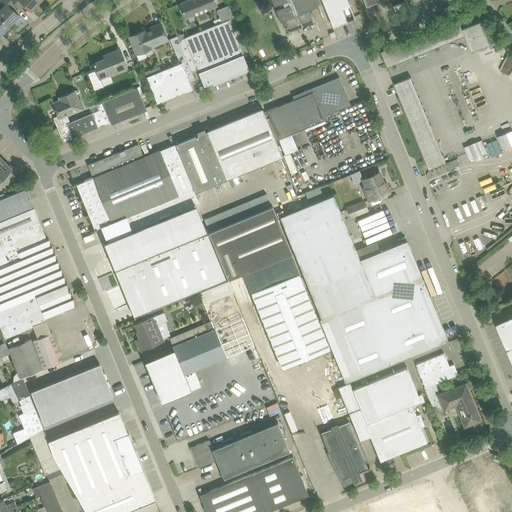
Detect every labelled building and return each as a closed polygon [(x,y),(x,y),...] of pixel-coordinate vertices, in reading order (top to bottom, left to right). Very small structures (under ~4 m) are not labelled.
[(0,0),(0,5),(2,8),(0,9),(0,16),(10,25),(19,15),(12,9),(16,5),(11,0),(0,0)] [(11,0),(16,5),(20,8),(24,4),(31,10),(40,0),(39,0),(11,0)] [(187,0),(179,3),(183,12),(185,18),(217,5),(215,0),(187,0)] [(285,20),(289,28),(298,25),(297,24),(302,22),(302,23),(311,19),(307,10),(318,6),(315,0),(271,0),(274,6),(282,2),(284,6),(276,10),(280,22),(285,20)] [(322,0),(333,27),(355,18),(347,0),(322,0)] [(405,2),(393,6),(395,11),(407,6),(405,2)] [(0,34),(0,35),(10,25),(0,16),(0,34)] [(185,37),(179,40),(192,72),(197,69),(204,86),(240,71),(241,73),(249,70),(229,20),(222,23),(216,25),(185,37)] [(388,67),(397,64),(466,36),(472,51),(491,44),(482,21),(463,28),(460,20),(381,52),(388,67)] [(129,36),(132,45),(138,60),(146,57),(144,51),(151,48),(168,41),(161,23),(129,36)] [(159,65),(144,71),(157,103),(185,92),(192,89),(189,82),(195,80),(192,72),(179,40),(177,36),(170,39),(180,64),(161,71),(159,65)] [(94,63),(97,72),(100,79),(127,68),(119,49),(104,55),(105,59),(94,63)] [(267,111),(270,120),(278,139),(325,120),(323,116),(351,105),(339,77),(292,96),(294,100),(267,111)] [(411,77),(404,80),(394,84),(429,169),(446,162),(411,77)] [(96,104),(101,115),(105,125),(111,122),(111,124),(146,110),(137,87),(96,104)] [(53,103),(58,116),(59,118),(61,117),(62,119),(68,116),(67,114),(82,108),(74,91),(62,96),(64,99),(53,103)] [(262,108),(198,134),(220,190),(232,185),(229,178),(282,156),(262,108)] [(58,116),(53,118),(63,141),(72,138),(98,128),(92,113),(70,122),(68,116),(62,119),(61,117),(59,118),(58,116)] [(399,123),(394,125),(397,140),(403,139),(399,123)] [(511,130),(501,134),(504,147),(511,145),(511,130)] [(175,144),(198,199),(200,198),(206,196),(220,190),(198,134),(175,144)] [(464,147),(470,160),(487,152),(482,140),(464,147)] [(101,227),(125,216),(130,228),(131,231),(200,203),(198,199),(175,144),(170,146),(144,157),(138,144),(88,164),(93,177),(76,184),(95,229),(101,227)] [(0,179),(12,169),(0,156),(0,179)] [(361,169),(352,173),(356,182),(365,178),(361,169)] [(379,173),(370,177),(363,179),(366,187),(364,188),(369,200),(387,193),(379,173)] [(26,188),(17,192),(0,199),(0,326),(5,338),(46,321),(46,319),(74,307),(73,298),(71,299),(70,290),(68,291),(67,283),(65,284),(64,276),(62,276),(61,268),(59,269),(58,261),(56,261),(55,253),(53,254),(52,246),(50,247),(49,239),(47,239),(26,188)] [(407,240),(398,244),(360,259),(333,195),(280,217),(321,318),(319,319),(345,383),(448,341),(407,240)] [(351,216),(367,209),(364,202),(348,208),(351,216)] [(272,205),(209,231),(228,279),(292,252),(272,205)] [(125,216),(101,227),(106,238),(130,228),(125,216)] [(207,232),(115,270),(121,285),(145,276),(152,294),(129,304),(134,317),(226,279),(207,232)] [(377,241),(363,246),(365,253),(371,251),(372,253),(380,251),(377,241)] [(298,272),(251,291),(282,367),(330,348),(298,272)] [(438,292),(452,324),(463,319),(449,287),(438,292)] [(143,321),(134,325),(140,339),(136,340),(140,350),(164,340),(163,338),(169,336),(165,326),(163,322),(167,320),(164,312),(143,321)] [(508,349),(511,347),(511,318),(498,325),(508,349)] [(208,331),(173,346),(184,374),(226,357),(211,321),(205,323),(208,331)] [(205,323),(204,323),(169,338),(173,346),(208,331),(205,323)] [(52,332),(33,340),(44,367),(63,360),(52,332)] [(31,339),(9,348),(21,377),(43,369),(31,339)] [(5,342),(0,344),(0,358),(3,357),(7,355),(10,353),(5,342)] [(444,353),(435,356),(415,364),(425,388),(458,374),(454,364),(447,367),(446,363),(447,362),(447,361),(447,360),(444,353)] [(3,357),(0,358),(0,363),(9,358),(7,355),(3,357)] [(99,363),(30,391),(44,425),(113,397),(99,363)] [(370,436),(376,452),(380,461),(427,442),(421,427),(425,426),(420,414),(416,415),(413,406),(425,401),(422,394),(418,395),(407,367),(352,389),(350,382),(338,387),(348,413),(359,440),(370,436)] [(21,379),(11,383),(19,400),(29,395),(21,379)] [(463,384),(453,388),(437,395),(444,410),(456,405),(465,427),(480,421),(477,412),(469,393),(467,394),(463,384)] [(14,433),(17,442),(18,443),(30,437),(29,434),(42,425),(31,400),(20,405),(24,413),(19,415),(25,428),(14,433)] [(143,469),(128,432),(128,433),(119,411),(47,441),(53,455),(86,511),(126,511),(155,500),(143,469)] [(208,440),(190,447),(199,467),(216,460),(224,478),(233,474),(289,450),(277,421),(212,449),(208,440)] [(349,421),(320,433),(328,453),(329,452),(333,460),(337,469),(342,479),(352,475),(354,479),(351,480),(352,481),(360,476),(358,473),(370,468),(369,467),(368,468),(364,459),(349,421)] [(29,434),(30,437),(45,474),(60,468),(53,456),(43,428),(42,425),(29,434)] [(293,456),(199,495),(206,511),(264,511),(308,494),(293,456)] [(511,479),(508,470),(471,487),(482,511),(498,511),(494,502),(511,493),(511,479)] [(50,481),(37,486),(32,489),(35,497),(40,495),(39,493),(52,488),(50,481)] [(39,493),(40,495),(42,499),(55,494),(52,488),(39,493)] [(42,499),(45,506),(58,500),(55,494),(42,499)] [(445,511),(439,496),(399,511),(445,511)] [(0,499),(0,511),(11,508),(11,507),(16,505),(14,501),(6,505),(3,498),(0,499)] [(58,500),(45,506),(47,511),(48,511),(61,507),(58,500)]
